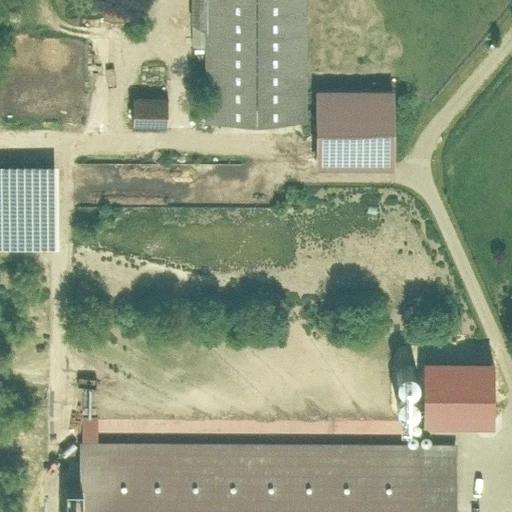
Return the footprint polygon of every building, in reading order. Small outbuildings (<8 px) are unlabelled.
[(184,0),(185,17),(198,16),(198,110),(311,109),(310,0),(184,0)] [(131,18),(99,17),(97,37),(130,39),(131,18)] [(133,86),(134,109),(163,108),(163,86),(133,86)] [(62,159),(2,161),(4,245),(64,244),(62,159)] [(80,431),(77,431),(77,511),(453,511),(454,431),(96,430),(96,409),(80,409),(80,431)]
